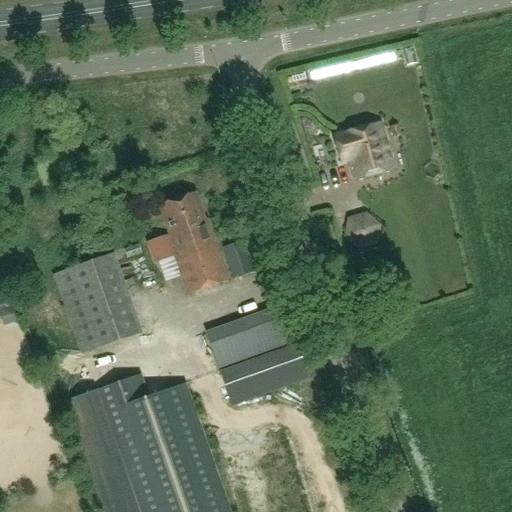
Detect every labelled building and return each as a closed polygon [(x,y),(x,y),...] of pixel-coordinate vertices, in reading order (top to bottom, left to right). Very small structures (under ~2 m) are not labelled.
[(383,124),(336,134),(342,162),(350,160),(354,179),(393,171),(383,124)] [(398,125),(390,128),(392,135),(400,133),(398,125)] [(170,236),(168,237),(146,244),(153,264),(175,257),(188,295),(227,282),(207,221),(205,221),(195,194),(159,206),(170,236)] [(365,213),(347,219),(344,237),(358,250),(376,244),(379,225),(365,213)] [(222,248),(232,279),(251,273),(241,242),(222,248)] [(56,276),(83,353),(140,332),(113,256),(56,276)] [(0,280),(0,320),(12,316),(0,280)] [(398,289),(382,293),(384,305),(400,301),(398,289)] [(206,334),(232,406),(308,379),(282,307),(206,334)] [(382,311),(375,314),(378,321),(385,318),(382,311)] [(147,398),(139,376),(96,391),(138,511),(228,511),(184,385),(147,398)] [(135,511),(138,511),(96,391),(68,401),(106,511),(135,511)] [(303,511),(285,451),(265,457),(282,511),(303,511)] [(324,510),(352,508),(351,491),(323,493),(324,510)]
